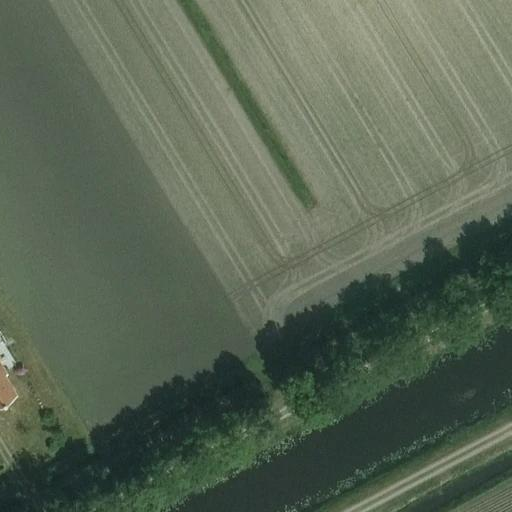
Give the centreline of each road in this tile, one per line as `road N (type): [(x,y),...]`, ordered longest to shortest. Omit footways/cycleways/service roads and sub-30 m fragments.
road 1 (unclassified): [(511,295),(102,511)]
road 2 (track): [(355,511),(511,430)]
